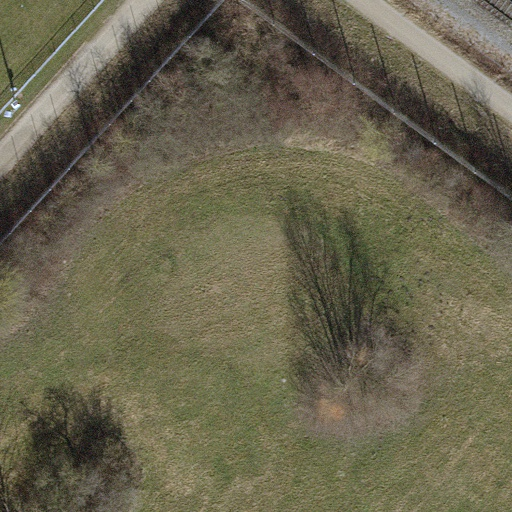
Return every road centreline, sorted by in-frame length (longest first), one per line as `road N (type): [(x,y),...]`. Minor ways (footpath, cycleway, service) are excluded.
road 1 (track): [(143,0),(0,157)]
road 2 (track): [(376,0),(511,98)]
